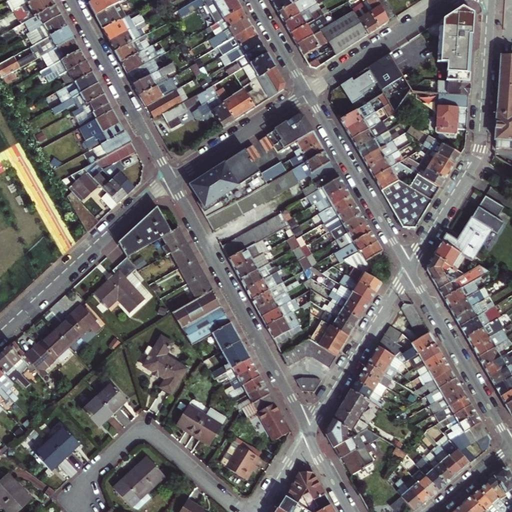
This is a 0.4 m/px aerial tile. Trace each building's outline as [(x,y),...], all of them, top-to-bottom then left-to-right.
[(14,12),(22,25),(26,23),(57,6),(53,0),(35,0),(21,8),(14,12)] [(16,0),(21,8),(35,0),(16,0)] [(96,0),(89,4),(97,17),(119,4),(125,1),(124,0),(96,0)] [(210,26),(241,9),(236,1),(235,0),(195,0),(176,11),(181,18),(205,4),(213,17),(200,24),(203,30),(210,26)] [(273,0),(271,1),(275,7),(278,12),(298,0),(273,0)] [(281,17),(284,22),(317,4),(314,0),(298,0),(278,12),(281,17)] [(384,25),(389,22),(377,0),(365,0),(362,2),(364,5),(368,11),(379,28),(384,25)] [(387,0),(377,0),(389,22),(396,16),(387,0)] [(344,11),(347,16),(354,12),(351,8),(347,1),(341,5),(344,11)] [(373,32),(379,28),(368,11),(364,5),(362,2),(351,8),(354,12),(368,35),(373,32)] [(126,17),(119,4),(97,17),(99,23),(103,29),(126,17)] [(290,33),(314,20),(328,12),(325,7),(320,10),(317,4),(284,22),(287,28),(290,33)] [(31,32),(62,16),(59,11),(57,6),(26,23),(31,32)] [(446,63),(445,81),(471,83),(473,51),(475,14),(462,7),(439,22),(436,63),(446,63)] [(223,31),(246,18),(244,14),(241,9),(210,26),(212,30),(220,25),(223,31)] [(347,16),(344,11),(332,18),(334,23),(347,16)] [(368,35),(354,12),(347,16),(334,23),(323,30),(329,40),(337,54),(368,35)] [(133,20),(130,14),(126,17),(103,29),(106,35),(109,40),(118,35),(119,37),(128,32),(127,31),(146,20),(144,17),(140,18),(139,17),(133,20)] [(33,46),(68,27),(65,21),(62,16),(31,32),(27,35),(33,46)] [(331,17),(317,25),(314,20),(290,33),(293,39),(297,44),(323,30),(334,23),(332,18),(331,17)] [(249,23),(246,18),(223,31),(209,40),(214,48),(221,44),(251,27),(249,23)] [(119,37),(118,35),(109,40),(113,47),(115,51),(142,36),(139,31),(145,28),(145,26),(148,25),(146,20),(127,31),(128,32),(119,37)] [(0,64),(0,75),(2,78),(36,59),(74,38),(71,33),(68,27),(33,46),(30,48),(33,53),(30,54),(16,61),(13,57),(0,64)] [(254,32),(251,27),(221,44),(223,49),(231,44),(233,49),(256,36),(254,32)] [(323,30),(297,44),(301,51),(303,56),(329,40),(323,30)] [(142,36),(115,51),(118,57),(121,62),(148,47),(144,41),(147,39),(146,38),(149,36),(147,34),(142,36)] [(227,53),(231,62),(236,59),(261,44),(259,41),(256,36),(233,49),(227,53)] [(43,71),(81,50),(77,44),(74,38),(36,59),(43,71)] [(264,50),(261,44),(236,59),(239,65),(237,66),(239,69),(244,67),(267,54),(264,50)] [(124,67),(127,73),(154,58),(165,52),(163,47),(155,51),(152,45),(148,47),(121,62),(124,67)] [(49,82),(51,81),(87,61),(84,57),(81,50),(43,71),(40,72),(43,78),(46,76),(49,82)] [(195,59),(190,51),(185,54),(192,66),(197,63),(195,59)] [(231,62),(227,53),(221,56),(226,65),(231,62)] [(511,147),(511,141),(511,53),(503,53),(500,98),(497,147),(511,147)] [(257,77),(257,78),(275,68),(271,61),(267,54),(244,67),(251,80),(257,77)] [(380,61),(368,68),(379,84),(382,90),(403,75),(390,54),(380,61)] [(133,84),(159,69),(154,58),(127,73),(129,78),(133,84)] [(407,81),(425,74),(420,59),(402,66),(407,81)] [(51,81),(57,92),(92,72),(90,67),(87,61),(51,81)] [(192,66),(198,77),(203,74),(200,68),(197,63),(192,66)] [(165,66),(159,69),(133,84),(136,90),(139,95),(163,82),(160,78),(164,76),(168,73),(165,66)] [(204,66),(200,68),(203,74),(205,77),(209,74),(204,66)] [(283,87),(284,83),(275,68),(257,78),(270,98),(282,90),(283,87)] [(368,68),(341,86),(353,105),(365,98),(363,94),(379,84),(368,68)] [(57,92),(48,97),(54,108),(98,83),(95,78),(92,72),(57,92)] [(203,74),(198,77),(188,82),(190,86),(206,78),(205,77),(203,74)] [(163,82),(139,95),(143,102),(145,106),(177,88),(172,77),(166,80),(163,82)] [(204,89),(210,86),(207,80),(201,83),(204,89)] [(439,94),(470,96),(470,90),(471,83),(445,81),(439,81),(438,94),(439,94)] [(101,88),(98,83),(54,108),(52,109),(54,114),(76,102),(79,108),(104,94),(101,88)] [(170,110),(173,117),(179,125),(182,123),(177,116),(187,111),(184,105),(208,91),(212,98),(207,102),(222,128),(229,123),(234,120),(216,90),(213,85),(210,86),(204,89),(182,102),(183,103),(170,110)] [(223,87),(216,90),(234,120),(246,112),(255,107),(244,88),(230,97),(223,87)] [(182,100),(176,91),(149,105),(153,111),(155,116),(182,100)] [(81,126),(112,109),(108,102),(104,94),(79,108),(73,111),(81,126)] [(458,130),(468,130),(469,113),(470,96),(439,94),(437,132),(440,134),(458,135),(458,130)] [(385,95),(381,96),(387,106),(391,105),(385,95)] [(371,103),(341,120),(344,126),(347,130),(377,113),(371,103)] [(391,117),(397,114),(396,113),(391,105),(387,106),(385,108),(391,117)] [(92,148),(124,131),(121,126),(115,114),(112,109),(81,126),(79,128),(86,140),(84,141),(89,150),(92,148)] [(179,125),(173,117),(170,110),(162,114),(166,122),(171,130),(179,125)] [(377,113),(347,130),(349,135),(352,140),(383,122),(377,113)] [(305,117),(299,116),(290,122),(268,136),(275,147),(278,152),(314,132),(305,117)] [(383,122),(352,140),(355,145),(358,149),(382,135),(390,131),(384,121),(383,122)] [(405,129),(385,141),(382,135),(358,149),(360,154),(363,159),(408,133),(405,129)] [(127,137),(124,131),(92,148),(95,154),(89,158),(92,163),(96,161),(130,142),(127,137)] [(318,139),(314,132),(278,152),(280,156),(294,149),(298,156),(321,143),(318,139)] [(408,133),(363,159),(366,163),(369,168),(393,155),(390,149),(410,138),(408,134),(408,133)] [(430,148),(457,164),(460,159),(463,154),(430,135),(425,144),(430,148)] [(275,147),(268,136),(262,140),(268,150),(275,147)] [(135,151),(130,142),(96,161),(103,169),(119,160),(118,160),(135,151)] [(296,164),(298,168),(326,152),(324,149),(321,143),(298,156),(301,161),(296,164)] [(261,154),(255,144),(247,149),(253,159),(261,154)] [(425,156),(452,172),(454,169),(457,164),(430,148),(427,154),(424,152),(423,155),(425,156)] [(253,159),(247,149),(193,184),(201,200),(198,202),(199,204),(208,220),(215,216),(221,212),(227,209),(233,206),(239,202),(245,199),(251,195),(257,192),(262,189),(269,185),(262,174),(253,159)] [(299,179),(312,172),(313,174),(332,163),(328,157),(326,152),(298,168),(295,170),(299,179)] [(393,155),(369,168),(372,173),(375,178),(401,163),(405,161),(403,156),(396,159),(393,155)] [(419,160),(418,162),(447,180),(449,176),(452,172),(425,156),(422,162),(419,160)] [(419,167),(416,172),(419,174),(442,188),(444,184),(447,180),(418,162),(410,158),(405,161),(401,163),(407,167),(410,162),(419,167)] [(103,169),(112,178),(127,195),(131,191),(135,187),(119,170),(124,166),(119,160),(103,169)] [(289,174),(282,162),(262,174),(269,185),(274,182),(281,178),(286,175),(289,174)] [(336,170),(332,163),(313,174),(317,181),(336,170)] [(407,167),(401,163),(375,178),(378,185),(382,191),(400,180),(397,174),(405,169),(410,173),(412,174),(414,171),(407,167)] [(108,192),(118,203),(122,199),(127,195),(112,178),(108,183),(90,164),(84,167),(99,183),(108,192)] [(99,183),(84,167),(71,175),(75,180),(68,188),(72,192),(81,201),(99,183)] [(400,180),(401,180),(410,173),(405,169),(397,174),(400,180)] [(289,174),(286,175),(293,186),(301,181),(299,179),(295,170),(291,173),(289,174)] [(321,190),(341,178),(338,174),(336,170),(317,181),(316,182),(317,183),(321,190)] [(442,188),(419,174),(412,186),(432,199),(434,201),(442,188)] [(281,178),(288,190),(293,186),(286,175),(281,178)] [(274,182),(281,193),(288,190),(281,178),(274,182)] [(344,183),(341,178),(321,190),(311,196),(316,205),(317,204),(346,187),(344,183)] [(404,228),(416,226),(432,199),(412,186),(401,180),(400,180),(382,191),(391,205),(404,228)] [(281,193),(274,182),(269,185),(275,197),(281,193)] [(315,184),(315,185),(305,191),(308,197),(311,196),(321,190),(317,183),(315,184)] [(269,200),(275,197),(269,185),(262,189),(269,200)] [(317,204),(323,213),(351,196),(349,193),(346,187),(317,204)] [(257,192),(264,203),(269,200),(262,189),(257,192)] [(99,220),(81,201),(72,192),(67,196),(88,232),(99,220)] [(102,198),(112,209),(118,203),(108,192),(102,198)] [(251,195),(258,207),(264,203),(257,192),(251,195)] [(251,195),(245,199),(252,211),(258,207),(251,195)] [(321,214),(326,224),(333,220),(357,206),(354,202),(351,196),(323,213),(321,214)] [(488,196),(481,206),(488,211),(495,200),(488,196)] [(239,202),(246,214),(252,211),(245,199),(239,202)] [(449,234),(444,242),(463,253),(468,256),(474,260),(493,230),(499,234),(507,222),(500,218),(507,208),(495,200),(488,211),(481,206),(470,224),(460,240),(449,234)] [(239,202),(233,206),(240,218),(246,214),(239,202)] [(227,209),(234,221),(240,218),(233,206),(227,209)] [(360,211),(357,206),(333,220),(336,226),(330,229),(332,232),(362,215),(360,211)] [(128,256),(128,257),(163,237),(172,233),(159,209),(142,225),(121,244),(128,256)] [(221,212),(228,225),(234,221),(227,209),(221,212)] [(215,216),(222,228),(228,225),(221,212),(215,216)] [(287,228),(291,226),(288,221),(284,213),(278,217),(285,229),(287,228)] [(332,232),(337,241),(343,238),(367,224),(365,220),(362,215),(332,232)] [(215,216),(208,220),(215,232),(222,228),(215,216)] [(272,220),(279,232),(285,229),(278,217),(272,220)] [(295,217),(288,221),(291,226),(294,231),(301,226),(295,217)] [(266,223),(273,236),(279,232),(272,220),(266,223)] [(260,226),(267,239),(273,236),(266,223),(260,226)] [(340,246),(342,250),(354,243),(372,233),(370,229),(367,224),(343,238),(346,243),(340,246)] [(254,230),(261,242),(264,240),(267,239),(260,226),(254,230)] [(294,231),(291,226),(287,228),(293,238),(297,236),(294,231)] [(172,233),(163,237),(171,253),(188,244),(184,236),(179,228),(172,233)] [(248,233),(255,246),(261,242),(254,230),(248,233)] [(248,233),(243,236),(250,249),(255,246),(248,233)] [(342,250),(336,253),(341,263),(346,261),(378,243),(375,238),(372,233),(354,243),(342,250)] [(236,240),(243,252),(250,249),(243,236),(236,240)] [(293,238),(290,240),(295,250),(302,246),(299,239),(297,236),(293,238)] [(343,238),(337,241),(340,246),(346,243),(343,238)] [(236,240),(230,243),(237,256),(243,252),(236,240)] [(237,256),(230,259),(234,265),(236,270),(265,254),(270,251),(264,240),(261,242),(255,246),(250,249),(243,252),(237,256)] [(463,253),(444,242),(440,249),(436,255),(453,266),(454,266),(463,253)] [(224,247),(230,259),(237,256),(230,243),(224,247)] [(381,248),(378,243),(346,261),(356,268),(366,273),(377,267),(373,258),(383,252),(381,248)] [(188,244),(171,253),(180,268),(196,259),(192,251),(188,244)] [(309,245),(303,248),(308,256),(309,258),(314,254),(309,245)] [(295,250),(300,260),(308,256),(303,248),(302,246),(295,250)] [(463,253),(454,266),(459,269),(468,256),(463,253)] [(265,254),(236,270),(239,274),(242,280),(266,266),(270,264),(265,254)] [(309,258),(313,266),(319,263),(314,254),(309,258)] [(429,266),(430,270),(444,294),(447,299),(471,285),(492,272),(487,268),(483,266),(468,274),(459,279),(452,267),(453,266),(436,255),(429,266)] [(113,269),(116,273),(110,278),(107,281),(102,286),(95,293),(109,308),(120,298),(130,309),(142,299),(141,297),(147,292),(140,284),(140,282),(132,272),(137,268),(128,257),(128,256),(113,269)] [(308,256),(300,260),(306,270),(313,266),(309,258),(308,256)] [(196,259),(180,268),(188,283),(205,274),(200,266),(196,259)] [(266,266),(272,276),(277,273),(271,263),(270,264),(266,266)] [(272,276),(266,266),(242,280),(245,285),(248,290),(272,276)] [(353,271),(350,276),(377,293),(380,288),(383,284),(366,273),(356,268),(354,272),(353,271)] [(283,284),(277,273),(272,276),(278,287),(283,284)] [(205,274),(188,283),(198,300),(214,291),(209,283),(205,274)] [(350,276),(348,275),(346,278),(348,279),(347,281),(349,282),(346,286),(348,288),(371,302),(374,297),(377,293),(350,276)] [(272,276),(248,290),(251,296),(254,300),(278,287),(272,276)] [(283,296),(302,285),(300,282),(289,288),(285,282),(283,284),(278,287),(283,296)] [(476,294),(471,285),(447,299),(449,303),(452,308),(476,294)] [(283,296),(278,287),(254,300),(256,305),(258,309),(283,296)] [(342,297),(365,311),(368,307),(371,302),(348,288),(342,297)] [(476,294),(452,308),(454,312),(457,317),(481,303),(479,299),(489,293),(486,288),(476,294)] [(198,300),(175,313),(194,344),(214,333),(232,323),(223,307),(214,291),(198,300)] [(308,305),(313,302),(313,291),(303,296),(308,305)] [(263,318),(288,304),(283,296),(258,309),(261,314),(263,318)] [(342,297),(337,306),(360,320),(363,316),(365,311),(342,297)] [(313,303),(313,302),(308,305),(304,307),(306,311),(313,307),(313,303)] [(57,329),(70,344),(84,330),(87,333),(100,320),(83,303),(70,315),(71,316),(64,322),(57,329)] [(325,310),(328,312),(355,328),(358,324),(360,320),(337,306),(333,303),(330,308),(327,306),(325,310)] [(481,303),(457,317),(460,322),(463,327),(487,313),(481,303)] [(288,304),(263,318),(266,322),(268,327),(293,313),(288,304)] [(409,312),(417,308),(416,307),(406,304),(403,309),(406,315),(409,312)] [(409,312),(406,315),(409,321),(420,314),(417,308),(409,312)] [(322,320),(326,322),(350,337),(352,333),(355,328),(328,312),(322,320)] [(293,313),(268,327),(274,337),(278,344),(304,330),(294,313),(293,313)] [(493,323),(487,313),(463,327),(466,333),(468,337),(493,323)] [(317,327),(322,320),(312,314),(312,326),(317,327)] [(409,321),(412,326),(423,320),(420,314),(409,321)] [(332,353),(338,356),(343,347),(350,337),(326,322),(322,320),(317,327),(312,326),(318,330),(311,340),(321,346),(327,350),(332,353)] [(412,326),(416,332),(427,326),(423,320),(412,326)] [(497,320),(493,323),(468,337),(471,343),(475,348),(499,334),(503,331),(497,320)] [(237,333),(232,323),(214,333),(224,351),(242,341),(237,333)] [(416,332),(420,339),(431,332),(427,326),(416,332)] [(391,327),(387,335),(393,339),(398,331),(391,327)] [(70,344),(57,329),(45,341),(43,343),(41,342),(35,349),(29,354),(37,366),(42,375),(58,360),(56,358),(70,344)] [(503,331),(499,334),(475,348),(477,353),(480,357),(504,343),(510,340),(511,339),(506,329),(503,331)] [(403,334),(398,331),(393,339),(398,342),(403,334)] [(393,339),(387,335),(380,346),(404,361),(405,362),(406,362),(412,358),(437,343),(435,339),(431,332),(420,339),(414,343),(416,348),(409,352),(406,347),(398,342),(393,339)] [(149,355),(147,359),(149,360),(146,365),(159,374),(167,378),(162,386),(174,393),(189,367),(168,355),(175,342),(163,335),(151,356),(149,355)] [(29,363),(34,369),(37,366),(29,354),(18,338),(8,348),(4,352),(21,370),(29,363)] [(302,346),(308,357),(314,357),(321,346),(311,340),(302,346)] [(511,342),(510,340),(504,343),(480,357),(483,362),(486,368),(503,358),(501,354),(511,347),(511,342)] [(247,350),(242,341),(224,351),(232,364),(214,373),(217,378),(252,359),(247,350)] [(416,348),(414,343),(406,347),(409,352),(416,348)] [(417,367),(442,352),(440,348),(437,343),(412,358),(417,367)] [(302,346),(296,348),(303,360),(308,357),(302,346)] [(327,350),(321,346),(314,357),(320,360),(327,350)] [(399,370),(404,361),(380,346),(377,350),(374,355),(399,370)] [(296,348),(291,352),(297,363),(303,360),(296,348)] [(332,353),(327,350),(320,360),(325,364),(332,353)] [(0,355),(0,365),(15,382),(20,377),(29,387),(33,383),(21,370),(4,352),(0,355)] [(284,355),(291,367),(297,363),(291,352),(284,355)] [(445,357),(442,352),(417,367),(422,375),(447,361),(445,357)] [(325,364),(331,367),(338,356),(332,353),(325,364)] [(511,354),(511,353),(503,358),(486,368),(489,373),(491,377),(511,365),(511,354)] [(369,364),(393,379),(399,370),(374,355),(371,359),(369,364)] [(255,363),(252,359),(217,378),(221,383),(230,378),(232,381),(257,368),(255,363)] [(450,366),(447,361),(422,375),(427,384),(452,369),(450,366)] [(393,379),(369,364),(366,368),(363,373),(388,388),(393,379)] [(13,396),(17,400),(20,397),(12,387),(16,383),(15,382),(0,365),(0,382),(3,386),(13,396)] [(496,386),(511,377),(511,372),(511,371),(511,365),(491,377),(494,382),(496,386)] [(259,372),(257,368),(232,381),(234,386),(226,391),(228,394),(232,392),(236,390),(262,376),(259,372)] [(455,375),(452,369),(427,384),(432,392),(457,378),(455,375)] [(388,388),(363,373),(361,377),(358,381),(383,396),(388,388)] [(264,380),(262,376),(236,390),(232,392),(234,396),(247,390),(250,394),(266,385),(264,380)] [(511,377),(496,386),(499,391),(502,396),(511,389),(511,377)] [(299,381),(305,393),(311,393),(311,378),(305,378),(299,381)] [(317,378),(311,378),(311,393),(315,392),(323,381),(317,378)] [(460,383),(457,378),(432,392),(437,401),(462,387),(460,383)] [(356,385),(353,390),(372,401),(378,405),(383,396),(358,381),(356,385)] [(0,394),(1,394),(7,401),(13,396),(3,386),(0,382),(0,394)] [(127,400),(112,382),(97,396),(113,413),(125,403),(127,400)] [(271,393),(266,385),(250,394),(249,394),(251,399),(238,406),(241,411),(245,409),(249,417),(259,412),(277,403),(271,393)] [(442,410),(468,395),(465,391),(462,387),(437,401),(442,410)] [(511,389),(502,396),(504,401),(507,405),(511,402),(511,389)] [(335,419),(359,434),(369,429),(370,425),(361,420),(372,401),(353,390),(344,404),(335,419)] [(447,418),(473,404),(470,400),(468,395),(442,410),(447,418)] [(97,396),(83,409),(99,426),(102,423),(113,413),(97,396)] [(186,430),(195,436),(208,415),(190,403),(176,424),(186,430)] [(275,439),(292,430),(285,417),(277,403),(259,412),(275,439)] [(444,426),(457,418),(460,422),(477,412),(475,408),(473,404),(447,418),(442,421),(444,426)] [(209,416),(226,427),(230,421),(213,410),(209,416)] [(480,417),(477,412),(460,422),(462,426),(449,434),(452,439),(460,434),(466,431),(472,427),(483,421),(480,417)] [(205,443),(214,448),(227,428),(226,427),(209,416),(208,415),(195,436),(205,443)] [(444,426),(447,430),(460,422),(457,418),(444,426)] [(328,429),(328,435),(335,447),(358,435),(359,434),(335,419),(331,425),(328,429)] [(483,421),(472,427),(475,433),(486,427),(483,421)] [(44,422),(38,428),(44,435),(50,429),(44,422)] [(80,444),(64,427),(49,440),(65,457),(77,446),(80,444)] [(472,427),(466,431),(473,443),(478,440),(479,440),(475,433),(472,427)] [(475,433),(479,440),(489,432),(486,427),(475,433)] [(359,434),(358,435),(335,447),(341,459),(344,457),(346,460),(354,474),(362,469),(363,470),(366,469),(365,468),(373,463),(368,453),(373,451),(370,446),(383,437),(369,429),(359,434)] [(432,451),(454,478),(458,474),(462,471),(440,446),(427,430),(425,432),(424,433),(435,446),(431,450),(432,451)] [(460,434),(468,446),(473,443),(466,431),(460,434)] [(478,440),(485,451),(492,446),(493,439),(489,432),(479,440),(478,440)] [(452,439),(451,440),(457,448),(459,449),(464,445),(475,459),(477,458),(468,446),(460,434),(452,439)] [(227,465),(226,466),(244,478),(251,466),(253,463),(256,464),(261,457),(259,456),(261,451),(251,445),(250,446),(238,438),(236,442),(234,441),(221,461),(227,465)] [(451,440),(450,439),(445,442),(452,452),(457,448),(451,440)] [(49,440),(36,453),(52,470),(55,467),(65,457),(49,440)] [(440,446),(462,471),(466,467),(471,464),(459,449),(457,448),(452,452),(445,442),(440,446)] [(464,445),(459,449),(471,464),(475,459),(464,445)] [(409,453),(398,446),(395,451),(406,457),(409,453)] [(434,468),(447,484),(450,481),(454,478),(432,451),(425,457),(430,463),(434,468)] [(167,474),(150,456),(133,472),(116,488),(135,508),(138,511),(155,496),(150,492),(167,474)] [(430,463),(425,457),(421,460),(426,466),(430,463)] [(412,468),(409,471),(418,481),(431,497),(436,493),(439,490),(426,474),(422,470),(417,474),(412,468)] [(434,468),(426,474),(439,490),(443,487),(447,484),(434,468)] [(488,481),(502,498),(511,491),(511,492),(511,496),(505,502),(511,509),(511,473),(509,469),(503,469),(495,475),(488,481)] [(288,494),(300,502),(303,504),(326,492),(317,475),(315,470),(302,470),(288,494)] [(0,502),(9,511),(19,511),(32,500),(21,488),(8,475),(0,482),(0,502)] [(409,481),(404,475),(401,478),(406,483),(409,481)] [(418,481),(410,488),(423,504),(427,500),(431,497),(418,481)] [(501,511),(510,511),(511,511),(511,509),(505,502),(502,498),(488,481),(485,484),(481,488),(501,511)] [(403,495),(415,510),(420,507),(423,504),(410,488),(403,495)] [(477,491),(473,495),(487,511),(501,511),(481,488),(477,491)] [(511,492),(511,491),(502,498),(505,502),(511,496),(511,492)] [(330,498),(326,492),(303,504),(308,507),(315,511),(317,511),(333,504),(330,498)] [(293,511),(300,502),(288,494),(276,511),(293,511)] [(468,499),(464,502),(472,511),(487,511),(473,495),(468,499)] [(201,507),(187,498),(178,511),(203,511),(200,510),(201,507)] [(459,506),(456,509),(458,511),(472,511),(464,502),(459,506)]
